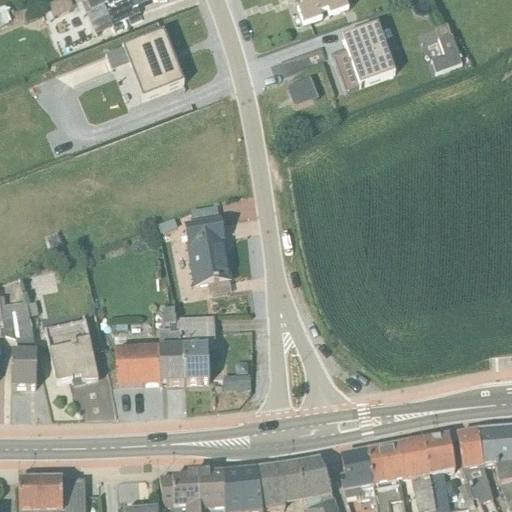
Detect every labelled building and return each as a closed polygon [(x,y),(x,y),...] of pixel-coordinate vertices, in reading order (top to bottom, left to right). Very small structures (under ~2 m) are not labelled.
[(82,0),(100,36),(139,19),(136,13),(147,7),(143,0),(82,0)] [(290,0),(292,4),(296,3),(300,14),(296,16),(302,32),(320,25),(319,20),(326,17),(328,23),(348,16),(341,0),(290,0)] [(3,10),(0,11),(0,29),(10,25),(3,10)] [(344,97),(393,79),(385,57),(380,59),(371,33),(341,44),(346,59),(332,64),(344,97)] [(162,38),(106,60),(112,75),(127,69),(142,106),(182,90),(162,38)] [(430,67),(435,79),(460,70),(449,41),(438,45),(444,61),(430,67)] [(288,95),(294,112),(316,102),(309,85),(288,95)] [(221,244),(216,214),(216,213),(191,217),(193,228),(182,230),(184,241),(179,242),(180,249),(185,248),(193,292),(206,290),(209,301),(230,297),(228,286),(228,285),(226,285),(219,245),(221,245),(221,244)] [(10,358),(9,395),(35,395),(36,358),(35,358),(26,308),(4,311),(2,303),(0,303),(0,320),(3,342),(10,345),(15,345),(16,357),(10,358)] [(116,392),(184,389),(182,325),(174,326),(174,322),(173,322),(173,315),(161,315),(161,330),(168,330),(168,336),(157,337),(157,353),(114,355),(116,392)] [(182,325),(184,389),(208,388),(206,353),(214,353),(213,324),(182,325)] [(83,328),(44,336),(55,390),(71,386),(71,385),(80,383),(81,388),(96,387),(83,328)] [(222,382),(223,396),(249,395),(249,381),(222,382)] [(508,511),(511,511),(511,434),(476,437),(482,474),(483,475),(494,472),(497,489),(508,511)] [(476,437),(456,441),(463,478),(466,489),(473,505),(475,504),(478,509),(492,505),(483,475),(476,437)] [(422,448),(434,511),(447,511),(442,479),(454,477),(447,443),(422,448)] [(434,511),(422,448),(397,452),(403,485),(404,485),(407,499),(412,498),(414,511),(434,511)] [(365,458),(374,511),(403,511),(399,487),(403,485),(397,452),(365,458)] [(368,503),(369,509),(373,508),(365,458),(340,463),(344,481),(338,483),(341,498),(343,499),(344,504),(357,501),(358,505),(368,503)] [(255,476),(261,511),(284,511),(284,510),(303,507),(304,511),(334,511),(318,466),(255,476)] [(260,511),(255,476),(223,479),(222,480),(224,511),(260,511)] [(224,511),(222,480),(198,481),(199,511),(224,511)] [(199,511),(198,481),(159,483),(161,511),(199,511)] [(17,486),(17,511),(84,511),(84,485),(83,484),(17,485),(17,486)] [(457,493),(465,511),(473,511),(474,511),(471,505),(473,505),(466,489),(457,493)]
